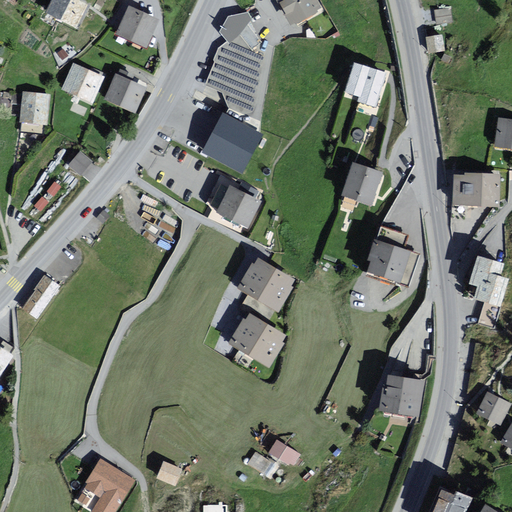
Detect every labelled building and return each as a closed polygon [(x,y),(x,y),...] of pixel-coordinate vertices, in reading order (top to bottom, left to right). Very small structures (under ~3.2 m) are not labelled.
[(86,6),(74,0),(54,0),(49,11),(76,25),(86,6)] [(318,13),(311,0),(273,0),(288,28),(318,13)] [(145,45),(157,20),(130,8),(119,33),(145,45)] [(450,8),(434,10),(436,24),(452,22),(450,8)] [(219,46),(205,85),(223,93),(229,110),(262,120),(274,48),(250,11),(227,16),(219,32),(227,41),(219,46)] [(445,51),(442,35),(426,37),(428,54),(445,51)] [(387,76),(351,65),(343,92),(378,103),(387,76)] [(101,79),(75,67),(65,88),(91,100),(101,79)] [(144,88),(117,76),(107,99),(134,110),(144,88)] [(44,124),(48,96),(23,92),(19,121),(44,124)] [(9,100),(0,98),(0,110),(7,112),(9,100)] [(241,170),(260,134),(225,116),(207,152),(241,170)] [(511,120),(497,118),(492,149),(511,151),(511,120)] [(80,154),(71,165),(81,173),(90,162),(80,154)] [(370,207),(381,175),(351,166),(340,198),(370,207)] [(500,178),(456,176),(454,205),(499,207),(500,178)] [(259,202),(232,189),(221,212),(248,225),(259,202)] [(419,256),(373,242),(363,274),(408,288),(419,256)] [(497,304),(508,267),(481,260),(471,296),(497,304)] [(292,281),(260,262),(244,288),(277,307),(292,281)] [(23,307),(38,317),(57,290),(42,280),(23,307)] [(283,337),(249,317),(235,342),(269,361),(283,337)] [(0,373),(10,358),(0,350),(0,373)] [(417,417),(423,382),(387,377),(382,412),(417,417)] [(507,403),(487,393),(476,415),(496,425),(507,403)] [(511,424),(501,445),(511,450),(511,424)] [(298,452),(276,440),(267,455),(289,467),(298,452)] [(276,466),(252,455),(246,466),(270,478),(276,466)] [(178,470),(161,462),(154,477),(171,485),(178,470)] [(102,464),(77,501),(93,511),(108,511),(129,482),(102,464)] [(463,511),(467,504),(441,493),(432,511),(463,511)] [(204,501),(203,511),(228,511),(228,501),(204,501)]
